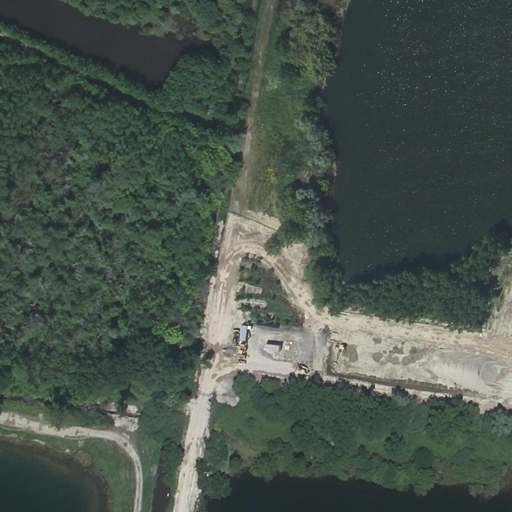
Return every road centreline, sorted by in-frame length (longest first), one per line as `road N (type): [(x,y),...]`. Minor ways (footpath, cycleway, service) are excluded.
road 1 (track): [(280,0),(195,511)]
road 2 (track): [(0,418),(113,437),(136,462),(135,511)]
